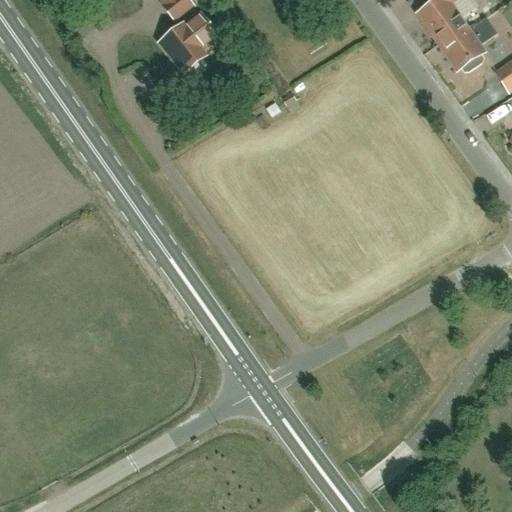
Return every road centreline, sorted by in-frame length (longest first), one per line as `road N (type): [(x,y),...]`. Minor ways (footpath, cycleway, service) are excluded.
road 1 (primary): [(261,390),(0,18)]
road 2 (unclassified): [(261,390),(511,252)]
road 3 (unclassified): [(511,204),(363,0)]
road 4 (unclassified): [(48,511),(261,390)]
road 5 (primary): [(349,511),(261,390)]
